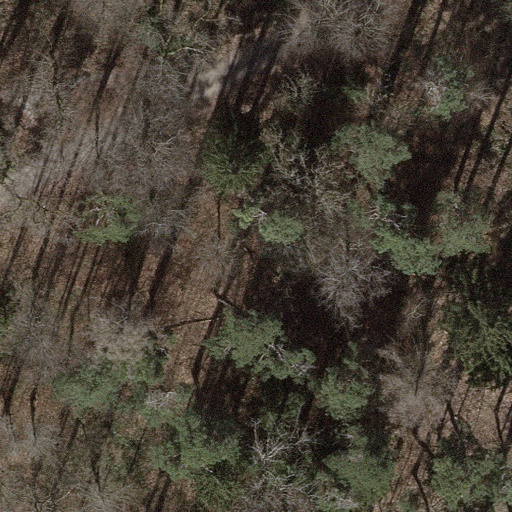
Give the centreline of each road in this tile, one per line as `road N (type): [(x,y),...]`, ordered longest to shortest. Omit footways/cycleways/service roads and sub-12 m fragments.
road 1 (track): [(223,72),(0,196)]
road 2 (track): [(223,72),(0,101)]
road 3 (track): [(362,0),(223,72)]
